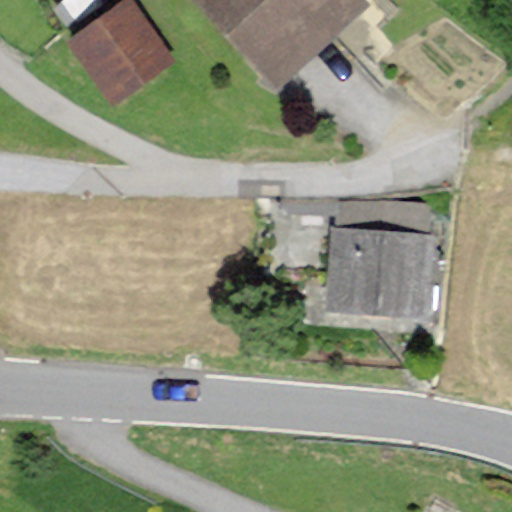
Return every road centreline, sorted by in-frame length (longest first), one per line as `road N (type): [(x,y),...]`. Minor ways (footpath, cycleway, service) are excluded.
road 1 (unclassified): [(0,386),(389,414),(511,439)]
road 2 (residential): [(464,133),(397,177),(179,186)]
road 3 (residential): [(179,186),(0,59)]
road 4 (residential): [(179,186),(0,181)]
